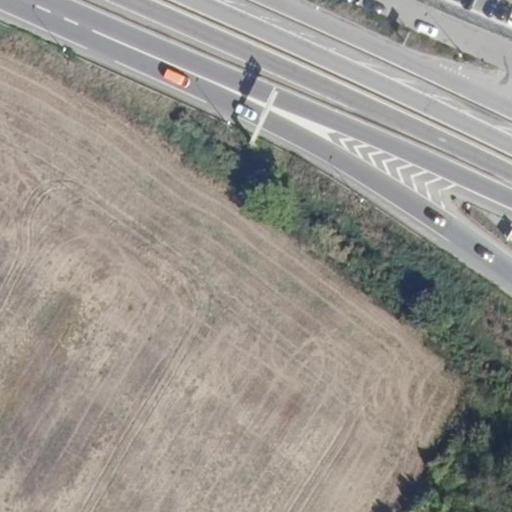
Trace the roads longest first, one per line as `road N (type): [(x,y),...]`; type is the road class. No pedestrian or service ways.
road 1 (motorway): [(57,10),(278,123),(511,272)]
road 2 (primary): [(57,10),(511,195)]
road 3 (primary): [(128,0),(511,173)]
road 4 (primary): [(511,145),(192,0)]
road 5 (primary): [(511,110),(270,0)]
